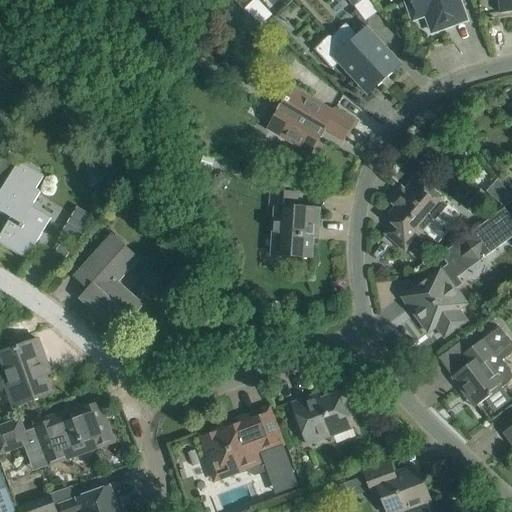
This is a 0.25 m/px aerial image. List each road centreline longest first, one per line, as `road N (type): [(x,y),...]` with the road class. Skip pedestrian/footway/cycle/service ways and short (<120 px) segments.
road 1 (unclassified): [(369,332),(357,229),(366,179),(386,138),(440,85),(511,65)]
road 2 (unclassified): [(140,416),(369,332)]
road 3 (unclassified): [(511,504),(402,391),(369,332)]
road 4 (unclassified): [(0,281),(87,337),(131,381),(140,416)]
